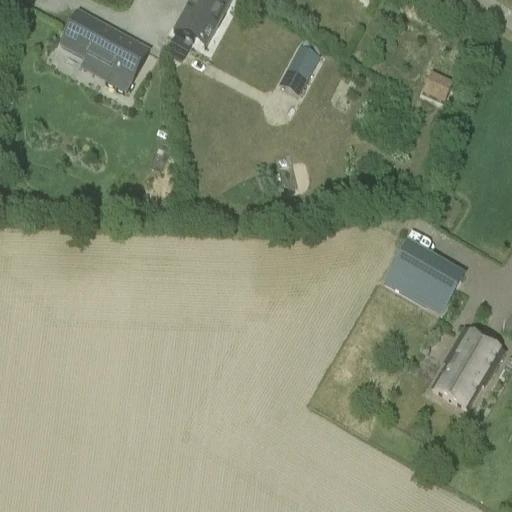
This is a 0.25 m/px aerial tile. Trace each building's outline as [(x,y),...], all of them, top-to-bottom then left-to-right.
[(233,0),(191,0),(173,35),(193,46),(203,28),(214,34),(233,0)] [(148,55),(127,44),(78,17),(60,49),(84,62),(110,76),(104,86),(125,98),(141,69),(148,55)] [(300,52),(287,75),(306,86),(318,62),(300,52)] [(406,246),(384,286),(440,318),(464,279),(406,246)] [(464,332),(442,368),(446,370),(432,396),(466,415),(480,390),(483,391),(504,356),(464,332)]
